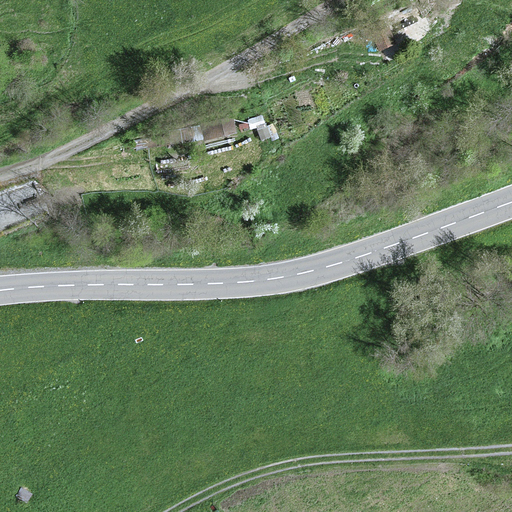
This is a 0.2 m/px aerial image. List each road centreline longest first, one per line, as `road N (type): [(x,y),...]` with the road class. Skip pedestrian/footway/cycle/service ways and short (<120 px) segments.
road 1 (tertiary): [(511,202),(282,277),(0,289)]
road 2 (track): [(0,176),(57,156),(338,0)]
road 3 (track): [(172,511),(283,466),(511,450)]
